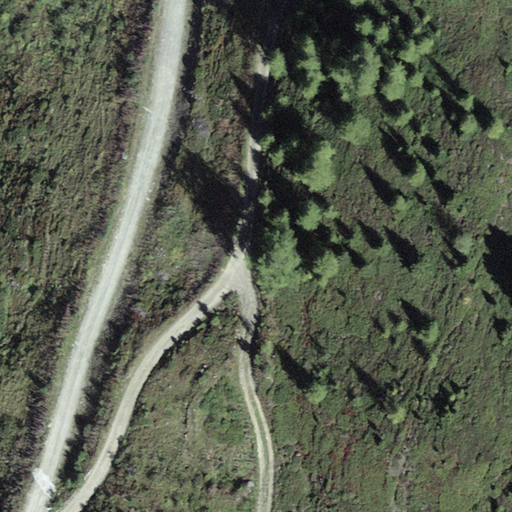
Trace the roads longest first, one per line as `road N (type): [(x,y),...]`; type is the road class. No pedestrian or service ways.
road 1 (track): [(69,511),(94,481),(138,374),(234,267),(277,0)]
road 2 (track): [(33,511),(144,181),(177,0)]
road 3 (track): [(234,267),(250,304),(245,366),(264,446),(265,511)]
